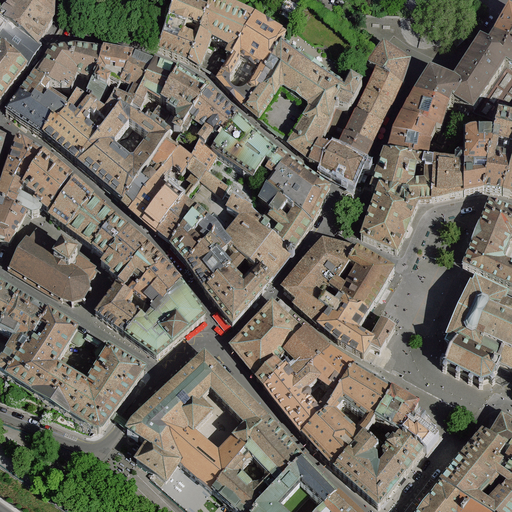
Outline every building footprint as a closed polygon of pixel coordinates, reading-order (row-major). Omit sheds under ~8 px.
[(54,7),(52,6),(39,0),(17,0),(3,17),(6,21),(8,23),(6,26),(37,48),(49,30),(51,27),(53,24),(53,20),(54,7)] [(178,0),(166,33),(159,53),(175,60),(190,65),(208,18),(201,15),(185,9),(188,0),(178,0)] [(232,61),(255,25),(213,3),(212,7),(208,18),(190,65),(200,71),(212,42),(223,47),(231,52),(227,59),(232,61)] [(205,4),(201,15),(208,18),(212,7),(205,4)] [(511,18),(510,17),(503,29),(496,41),(511,48),(511,18)] [(262,81),(282,50),(285,44),(255,25),(232,61),(218,82),(221,86),(245,111),(266,83),(262,81)] [(42,52),(37,48),(6,26),(2,34),(0,37),(0,51),(27,72),(36,59),(42,52)] [(511,48),(496,41),(493,44),(489,51),(507,64),(505,67),(511,69),(511,48)] [(457,90),(452,103),(473,114),(505,67),(507,64),(489,51),(482,47),(478,53),(454,88),(457,90)] [(410,65),(384,49),(378,57),(374,61),(371,59),(366,65),(378,73),(401,89),(405,77),(410,65)] [(291,143),(289,147),(310,165),(319,148),(321,148),(333,118),(337,109),(342,112),(349,115),(363,90),(351,83),(345,93),(282,50),(262,81),(266,83),(245,111),(259,123),(280,92),(286,91),(298,100),(309,107),(310,113),(291,143)] [(0,106),(11,93),(27,72),(0,51),(0,106)] [(96,79),(104,55),(89,53),(76,52),(60,54),(53,55),(41,72),(35,80),(45,86),(42,94),(45,97),(50,99),(57,103),(62,94),(71,97),(73,93),(78,79),(88,82),(94,84),(96,79)] [(109,55),(104,55),(96,79),(94,84),(85,104),(92,107),(95,109),(99,112),(110,86),(121,91),(122,89),(134,60),(109,55)] [(145,64),(134,60),(122,89),(131,94),(126,103),(115,99),(111,109),(121,114),(131,118),(132,114),(156,67),(145,64)] [(165,71),(156,67),(132,114),(139,118),(148,99),(162,107),(179,77),(165,71)] [(511,69),(505,67),(473,114),(494,120),(498,106),(504,106),(511,109),(511,69)] [(397,98),(401,89),(378,73),(367,98),(392,109),(397,98)] [(190,122),(210,96),(205,92),(199,89),(179,77),(162,107),(168,110),(167,113),(177,119),(179,126),(174,132),(181,136),(190,122)] [(431,79),(417,100),(448,113),(452,103),(457,90),(454,88),(449,85),(431,79)] [(25,128),(44,140),(53,126),(59,129),(69,116),(69,111),(57,103),(50,99),(47,103),(43,100),(45,97),(42,94),(45,86),(35,80),(21,97),(7,116),(25,128)] [(73,93),(71,97),(76,101),(82,105),(85,104),(94,84),(88,82),(81,97),(73,93)] [(228,112),(210,96),(190,122),(181,136),(178,142),(197,153),(201,147),(213,155),(239,122),(228,112)] [(357,118),(382,129),(392,109),(367,98),(357,118)] [(448,113),(417,100),(413,106),(399,129),(433,139),(435,133),(441,135),(448,113)] [(65,159),(82,172),(100,139),(86,126),(79,121),(73,117),(82,105),(76,101),(69,111),(69,116),(59,129),(53,126),(44,140),(65,159)] [(85,104),(82,105),(88,109),(93,114),(110,128),(121,114),(111,109),(105,115),(99,112),(95,109),(92,107),(85,104)] [(86,126),(93,114),(88,109),(79,121),(86,126)] [(337,109),(333,118),(339,120),(342,112),(337,109)] [(159,111),(150,125),(161,132),(170,118),(159,111)] [(121,114),(110,128),(100,139),(82,172),(103,191),(124,206),(142,180),(147,173),(153,166),(166,146),(171,139),(161,132),(150,125),(147,129),(131,118),(121,114)] [(382,129),(357,118),(337,156),(363,168),(372,151),(371,149),(378,135),(382,129)] [(233,170),(258,140),(239,122),(213,155),(218,159),(233,170)] [(503,196),(511,170),(511,126),(499,124),(495,141),(490,160),(485,194),(497,195),(503,196)] [(433,139),(399,129),(395,137),(393,143),(393,145),(389,158),(428,164),(430,155),(433,139)] [(279,139),(289,147),(291,143),(279,138),(279,139)] [(166,146),(173,150),(177,143),(171,139),(166,146)] [(258,140),(233,170),(245,177),(245,176),(254,182),(258,177),(259,177),(267,167),(270,170),(279,158),(267,147),(262,143),(258,140)] [(466,140),(466,164),(465,197),(476,196),(485,194),(490,160),(495,141),(466,140)] [(8,171),(5,180),(14,185),(17,179),(33,152),(25,148),(18,144),(8,171)] [(154,178),(151,178),(156,183),(179,154),(173,150),(166,146),(153,166),(147,173),(154,178)] [(208,175),(218,159),(213,155),(201,147),(197,153),(192,164),(208,175)] [(318,169),(323,173),(332,154),(321,148),(319,148),(310,165),(318,169)] [(37,155),(33,152),(17,179),(21,182),(18,187),(24,191),(44,159),(37,155)] [(187,172),(192,164),(179,154),(156,183),(155,185),(162,190),(163,188),(160,186),(173,171),(177,174),(175,179),(179,183),(187,172)] [(332,154),(323,173),(337,181),(346,186),(353,189),(359,177),(363,168),(337,156),(332,154)] [(330,195),(279,158),(270,170),(267,176),(275,182),(268,192),(288,208),(296,214),(313,228),(327,201),(330,195)] [(428,164),(389,158),(386,158),(381,170),(372,194),(380,195),(410,196),(410,203),(418,205),(421,204),(426,204),(433,203),(435,166),(428,164)] [(35,205),(44,211),(50,215),(71,183),(72,182),(66,177),(44,159),(24,191),(30,194),(29,196),(37,201),(35,205)] [(456,168),(435,166),(433,203),(451,200),(465,197),(466,164),(463,161),(459,161),(456,163),(456,168)] [(200,182),(208,175),(192,164),(187,172),(196,180),(192,186),(188,183),(183,190),(185,196),(180,202),(183,205),(200,182)] [(511,170),(503,196),(511,198),(511,170)] [(230,190),(208,175),(200,182),(223,200),(230,190)] [(142,180),(124,206),(128,210),(132,214),(155,185),(156,183),(151,178),(145,183),(142,180)] [(3,186),(2,191),(20,199),(24,191),(18,187),(14,185),(5,180),(3,186)] [(142,223),(145,226),(164,201),(161,198),(158,196),(162,190),(155,185),(132,214),(138,220),(142,223)] [(51,221),(68,233),(93,203),(85,197),(74,187),(55,215),(51,221)] [(167,189),(161,198),(164,201),(170,192),(167,189)] [(151,231),(158,237),(183,205),(180,202),(176,199),(177,197),(178,195),(178,192),(176,190),(172,190),(170,192),(164,201),(145,226),(146,227),(151,231)] [(306,238),(313,228),(296,214),(289,224),(280,217),(288,208),(268,192),(264,190),(259,196),(262,198),(259,203),(271,212),(261,225),(263,229),(260,234),(288,255),(289,254),(292,253),(295,254),(306,238)] [(0,196),(0,202),(27,216),(33,219),(38,217),(43,213),(44,211),(35,205),(35,206),(20,199),(2,191),(0,196)] [(410,196),(380,195),(372,215),(362,241),(397,256),(410,228),(418,205),(410,203),(410,196)] [(19,229),(27,216),(0,202),(0,243),(9,247),(19,229)] [(288,261),(287,258),(288,255),(260,234),(263,229),(261,225),(252,216),(253,214),(234,202),(227,212),(242,222),(225,242),(234,251),(231,254),(233,256),(235,259),(226,269),(230,274),(234,277),(245,263),(257,274),(259,273),(273,283),(290,262),(288,261)] [(75,238),(93,252),(115,223),(105,214),(93,203),(68,233),(75,238)] [(169,246),(172,248),(198,216),(183,205),(158,237),(166,243),(169,246)] [(511,214),(489,205),(461,271),(465,272),(470,275),(494,284),(511,292),(511,266),(506,264),(504,260),(511,243),(511,241),(511,214)] [(209,225),(219,235),(226,226),(214,214),(207,223),(209,225)] [(198,216),(172,248),(171,250),(181,261),(187,269),(204,252),(194,241),(199,235),(209,225),(207,223),(198,216)] [(98,255),(106,262),(128,234),(121,229),(115,223),(93,252),(98,255)] [(197,282),(206,296),(230,274),(226,269),(220,261),(226,256),(229,252),(231,254),(234,251),(225,242),(219,235),(209,225),(199,235),(205,241),(202,243),(207,248),(204,252),(187,269),(197,282)] [(111,277),(121,285),(148,251),(143,247),(133,237),(128,234),(106,262),(102,267),(113,276),(111,277)] [(62,251),(37,235),(31,244),(28,244),(28,241),(26,241),(26,245),(12,270),(8,270),(9,273),(62,304),(64,302),(72,305),(72,308),(75,308),(74,305),(83,302),(85,304),(86,303),(84,301),(89,292),(91,293),(92,291),(89,290),(87,282),(89,281),(89,280),(95,271),(86,266),(88,264),(86,262),(84,264),(78,260),(78,259),(63,249),(62,251)] [(294,308),(319,330),(330,317),(320,309),(322,303),(324,299),(320,297),(318,295),(329,279),(335,285),(338,284),(350,268),(356,256),(324,248),(310,262),(304,269),(285,292),(298,304),(294,308)] [(148,283),(163,266),(156,260),(148,251),(121,285),(120,285),(119,287),(125,291),(133,281),(142,288),(147,282),(148,283)] [(288,261),(290,262),(292,263),(295,262),(296,260),(297,258),(297,255),(295,254),(292,253),(289,254),(288,255),(287,258),(288,261)] [(341,301),(368,316),(383,293),(395,274),(357,253),(356,256),(350,268),(357,272),(348,287),(344,289),(338,284),(335,285),(332,288),(330,291),(336,295),(342,299),(341,301)] [(175,280),(163,266),(148,283),(156,291),(143,306),(146,309),(148,306),(155,311),(153,314),(156,316),(181,287),(177,282),(175,280)] [(251,309),(273,283),(259,273),(257,274),(245,288),(234,277),(230,274),(206,296),(219,311),(233,329),(251,309)] [(117,333),(126,339),(141,319),(141,317),(128,308),(134,300),(143,306),(156,291),(148,283),(147,282),(142,288),(138,293),(136,292),(134,290),(129,296),(124,293),(125,291),(119,287),(96,317),(117,333)] [(0,331),(19,298),(2,288),(0,286),(0,331)] [(328,286),(320,297),(324,299),(330,291),(332,288),(328,286)] [(141,319),(126,339),(157,362),(193,332),(205,320),(181,287),(156,316),(153,314),(145,323),(141,319)] [(475,292),(473,291),(461,316),(449,341),(451,342),(449,348),(453,350),(452,353),(446,364),(442,362),(441,366),(445,368),(443,373),(446,374),(448,370),(458,374),(456,379),(459,380),(461,376),(470,380),(469,384),(471,386),(473,382),(480,385),(480,389),(483,389),(483,385),(490,383),(493,387),(496,384),(493,381),(496,374),(497,374),(500,367),(511,373),(511,307),(506,304),(507,303),(505,302),(506,301),(477,287),(475,292)] [(322,303),(328,307),(336,295),(330,291),(324,299),(322,303)] [(0,368),(0,376),(8,381),(25,353),(35,338),(49,316),(43,313),(19,298),(0,331),(0,335),(15,343),(0,368)] [(364,360),(372,349),(368,347),(371,341),(358,335),(361,328),(365,323),(368,316),(341,301),(333,310),(328,307),(322,303),(320,309),(330,317),(319,330),(339,346),(346,350),(364,360)] [(257,381),(266,392),(284,373),(277,365),(285,356),(303,337),(274,310),(275,309),(274,307),(271,307),(270,309),(271,310),(235,348),(234,347),(232,348),(232,350),(234,352),(235,351),(255,376),(258,380),(257,381)] [(25,353),(8,381),(54,411),(74,380),(71,378),(56,369),(72,343),(77,334),(49,316),(35,338),(44,342),(41,347),(36,345),(30,354),(25,353)] [(368,347),(372,349),(382,354),(395,332),(382,324),(375,335),(371,341),(368,347)] [(315,367),(330,355),(321,346),(306,333),(303,337),(285,356),(299,369),(291,376),(297,384),(315,367)] [(87,340),(77,334),(72,343),(79,348),(83,347),(87,340)] [(104,363),(110,354),(100,348),(96,355),(97,359),(104,363)] [(104,363),(88,388),(121,408),(125,401),(145,375),(110,354),(104,363)] [(280,411),(303,438),(319,423),(330,415),(328,413),(333,406),(356,371),(351,369),(342,364),(330,355),(315,367),(297,384),(291,376),(287,370),(284,373),(266,392),(280,411)] [(140,441),(148,447),(153,441),(181,461),(178,466),(212,494),(269,423),(258,413),(255,411),(225,379),(222,376),(220,374),(205,359),(139,422),(135,426),(133,429),(129,433),(127,436),(134,440),(138,443),(140,441)] [(375,423),(393,394),(356,371),(333,406),(339,411),(343,407),(345,407),(367,422),(363,428),(368,432),(375,423)] [(116,416),(121,408),(88,388),(74,380),(54,411),(93,433),(96,436),(102,435),(111,422),(116,416)] [(401,437),(408,427),(413,419),(419,409),(393,394),(375,423),(401,437)] [(328,413),(330,415),(319,423),(303,438),(317,454),(335,473),(350,457),(355,451),(364,439),(368,432),(363,428),(357,434),(336,415),(339,411),(333,406),(328,413)] [(133,429),(116,416),(111,422),(129,433),(133,429)] [(511,420),(507,417),(502,416),(503,421),(490,440),(506,451),(511,454),(511,420)] [(274,494),(279,488),(304,463),(285,442),(269,423),(212,494),(232,511),(256,511),(259,509),(274,494)] [(415,434),(408,427),(401,437),(424,453),(428,449),(433,443),(417,431),(415,434)] [(480,440),(461,463),(493,486),(497,480),(501,474),(499,473),(504,466),(498,462),(506,451),(490,440),(483,436),(480,440)] [(415,466),(424,453),(401,437),(383,456),(407,476),(415,466)] [(380,511),(394,496),(407,476),(383,456),(378,462),(374,457),(378,452),(364,439),(355,451),(359,454),(354,460),(350,457),(335,473),(373,506),(379,511),(380,511)] [(153,441),(148,447),(136,464),(146,471),(153,476),(165,484),(178,466),(181,461),(153,441)] [(511,481),(511,454),(507,462),(511,465),(511,466),(510,470),(504,466),(499,473),(501,474),(511,481)] [(317,477),(304,463),(279,488),(274,494),(259,509),(256,511),(281,511),(301,490),(323,511),(336,497),(317,477)] [(445,483),(443,485),(481,511),(511,511),(511,500),(503,493),(499,497),(488,510),(476,501),(484,492),(486,494),(489,490),(493,486),(461,463),(445,483)] [(503,493),(511,500),(511,481),(501,474),(497,480),(507,487),(503,493)] [(481,511),(443,485),(424,509),(421,511),(481,511)] [(499,497),(503,493),(493,486),(489,490),(499,497)] [(352,511),(336,497),(323,511),(322,511),(352,511)]
